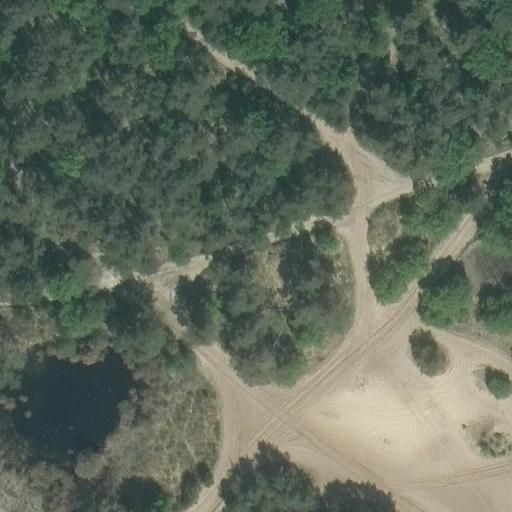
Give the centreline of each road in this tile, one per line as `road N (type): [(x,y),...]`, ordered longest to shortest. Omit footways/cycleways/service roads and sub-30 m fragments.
road 1 (track): [(0,159),(430,511)]
road 2 (track): [(0,290),(148,282),(511,151)]
road 3 (track): [(196,511),(376,305),(511,169)]
road 4 (track): [(137,0),(413,186)]
road 5 (track): [(511,471),(298,511)]
road 6 (track): [(511,363),(376,305)]
